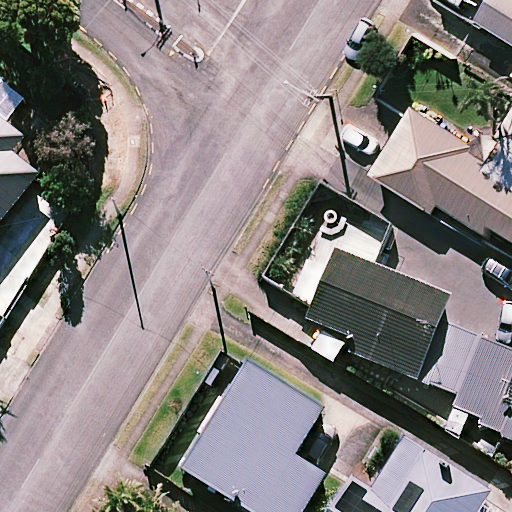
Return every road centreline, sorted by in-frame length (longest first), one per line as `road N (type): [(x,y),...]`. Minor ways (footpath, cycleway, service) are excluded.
road 1 (residential): [(7,511),(256,102)]
road 2 (residential): [(124,0),(256,102)]
road 3 (residential): [(256,102),(320,0)]
